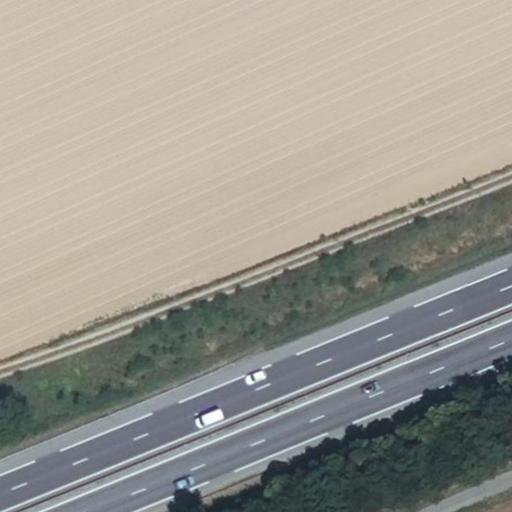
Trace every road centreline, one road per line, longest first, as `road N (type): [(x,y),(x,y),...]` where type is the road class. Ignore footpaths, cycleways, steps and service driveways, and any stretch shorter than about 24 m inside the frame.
road 1 (trunk): [(511,283),(0,492)]
road 2 (track): [(511,174),(0,369)]
road 3 (trunk): [(79,511),(511,335)]
